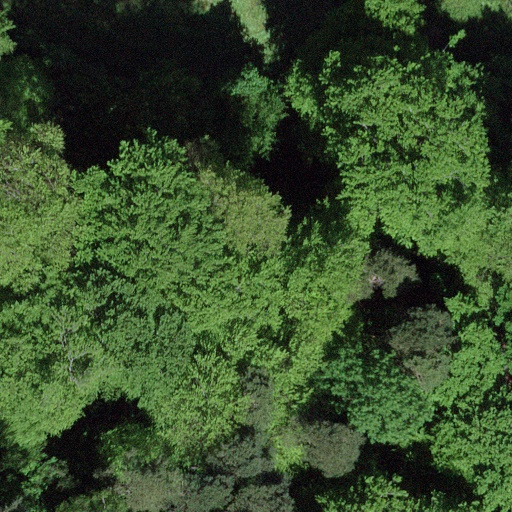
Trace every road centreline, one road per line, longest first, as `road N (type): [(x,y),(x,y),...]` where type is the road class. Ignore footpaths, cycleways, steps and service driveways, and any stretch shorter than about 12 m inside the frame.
road 1 (track): [(0,161),(121,191),(357,162),(396,170),(418,185),(466,254),(482,295),(505,412),(507,511)]
road 2 (track): [(346,0),(357,162)]
